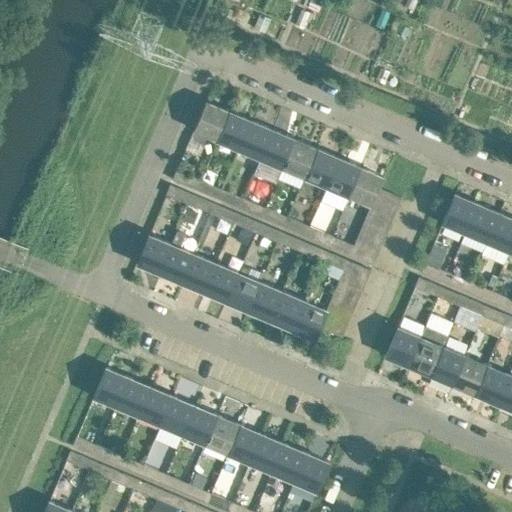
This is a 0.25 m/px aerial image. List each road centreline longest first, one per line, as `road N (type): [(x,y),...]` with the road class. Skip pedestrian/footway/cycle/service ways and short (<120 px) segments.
road 1 (residential): [(441,155),(217,64),(204,68),(184,90),(96,290)]
road 2 (residential): [(342,390),(96,290)]
road 3 (residential): [(342,390),(441,155)]
road 4 (residential): [(511,460),(380,406)]
